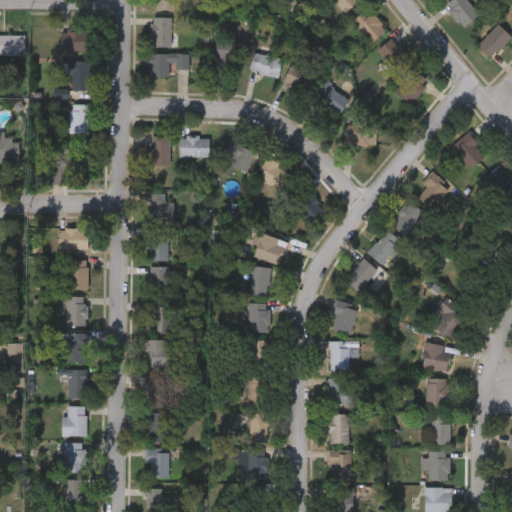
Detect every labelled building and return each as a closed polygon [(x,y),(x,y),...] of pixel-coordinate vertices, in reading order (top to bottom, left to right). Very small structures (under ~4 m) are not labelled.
[(175,0),(153,0),(154,10),(176,10),(175,0)] [(358,0),(346,12),(334,0),(358,0)] [(445,4),(449,0),(467,0),(479,13),(463,26),(445,4)] [(352,19),(368,6),(386,28),(370,42),(352,19)] [(173,45),(151,45),(151,16),(173,16),(173,45)] [(477,44),(498,22),(511,36),(490,57),(477,44)] [(91,50),(61,50),(61,30),(91,30),(91,50)] [(0,32),(25,32),(25,54),(0,54),(0,32)] [(378,48),(392,36),(411,60),(397,72),(378,48)] [(240,65),(217,65),(217,38),(240,38),(240,65)] [(147,75),(147,52),(188,52),(188,67),(169,67),(169,75),(147,75)] [(275,55),(272,74),(253,71),(256,52),(275,55)] [(90,89),(70,89),(70,59),(90,59),(90,89)] [(429,82),(408,102),(394,88),(414,67),(429,82)] [(337,115),(312,96),(325,79),(350,98),(337,115)] [(88,132),(69,132),(69,103),(88,103),(88,132)] [(377,124),(375,145),(348,142),(351,121),(377,124)] [(19,139),(19,166),(0,166),(0,131),(5,131),(5,139),(19,139)] [(482,151),(467,163),(452,143),(467,132),(482,151)] [(169,134),(169,165),(149,165),(149,134),(169,134)] [(209,155),(180,155),(180,136),(209,136),(209,155)] [(243,171),(222,157),(235,137),(257,151),(243,171)] [(89,172),(70,172),(70,182),(54,182),(54,151),(89,151),(89,172)] [(257,176),(266,156),(290,168),(280,187),(257,176)] [(414,193),(434,171),(452,186),(432,209),(414,193)] [(325,206),(310,221),(287,198),(302,184),(325,206)] [(173,219),(148,219),(148,192),(166,192),(166,200),(173,200),(173,219)] [(410,236),(392,221),(410,200),(428,215),(410,236)] [(87,248),(59,248),(59,227),(87,227),(87,248)] [(382,266),(365,249),(387,227),(403,244),(382,266)] [(168,260),(149,260),(149,229),(168,229),(168,260)] [(252,254),(260,232),(286,241),(278,264),(252,254)] [(509,265),(496,280),(469,258),(482,243),(509,265)] [(377,271),(356,291),(342,278),(363,257),(377,271)] [(87,258),(87,288),(68,288),(68,258),(87,258)] [(249,294),(251,265),(270,267),(268,296),(249,294)] [(147,295),(147,266),(169,266),(169,295),(147,295)] [(65,324),(65,295),(86,295),(86,324),(65,324)] [(445,336),(435,303),(455,297),(465,330),(445,336)] [(149,330),(149,301),(174,301),(174,330),(149,330)] [(330,327),(338,301),(358,307),(350,333),(330,327)] [(248,331),(248,302),(269,302),(269,331),(248,331)] [(64,332),(86,332),(86,361),(64,361),(64,332)] [(147,405),(146,339),(169,338),(170,404),(147,405)] [(268,340),(268,369),(248,369),(248,340),(268,340)] [(329,371),(329,340),(349,340),(349,371),(329,371)] [(447,371),(421,365),(427,342),(453,349),(447,371)] [(85,397),(67,397),(67,369),(85,369),(85,397)] [(248,406),(248,377),(268,377),(268,406),(248,406)] [(328,377),(346,377),(346,385),(356,385),(356,405),(328,405),(328,377)] [(426,407),(426,377),(447,377),(447,407),(426,407)] [(86,435),(62,435),(62,416),(67,416),(67,405),(86,405),(86,435)] [(166,441),(147,441),(147,412),(166,412),(166,441)] [(250,412),(267,412),(267,441),(250,441),(250,412)] [(349,413),(349,443),(329,443),(329,413),(349,413)] [(430,443),(430,414),(449,414),(449,443),(430,443)] [(64,471),(64,441),(86,441),(86,471),(64,471)] [(145,463),(145,447),(168,447),(168,476),(149,476),(149,463),(145,463)] [(266,479),(247,479),(247,449),(266,449),(266,479)] [(330,449),(350,449),(350,478),(330,478),(330,449)] [(427,480),(427,450),(449,450),(449,480),(427,480)] [(85,508),(64,508),(64,478),(85,478),(85,508)] [(451,486),(451,511),(424,511),(424,486),(451,486)] [(162,487),(162,496),(170,496),(170,511),(145,511),(145,487),(162,487)] [(353,487),(353,511),(328,511),(328,487),(353,487)]
